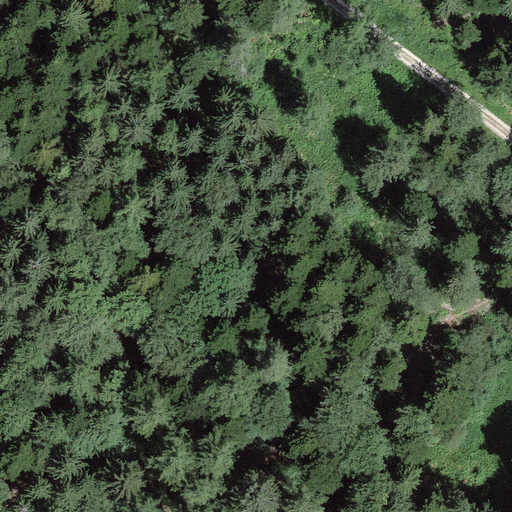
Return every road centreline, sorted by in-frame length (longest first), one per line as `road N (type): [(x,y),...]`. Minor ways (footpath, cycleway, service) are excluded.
road 1 (track): [(86,0),(11,482),(17,511)]
road 2 (track): [(511,143),(320,0)]
